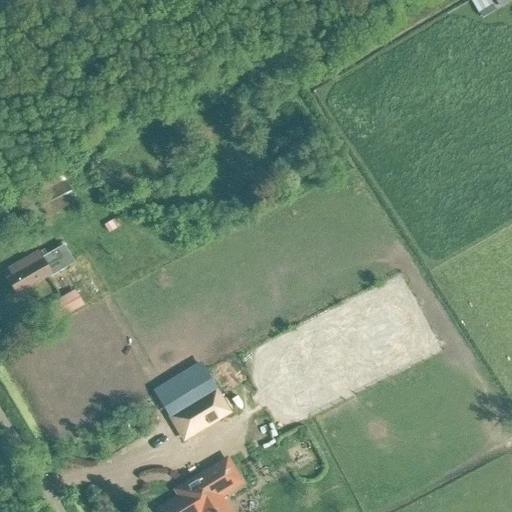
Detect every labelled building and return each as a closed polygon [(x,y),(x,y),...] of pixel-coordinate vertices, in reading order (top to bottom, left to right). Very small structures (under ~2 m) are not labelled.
[(96,0),(57,0),(68,18),(70,16),(96,0)] [(489,0),(472,0),(483,19),(496,11),(489,0)] [(75,204),(63,178),(35,192),(45,217),(75,204)] [(114,221),(104,227),(108,233),(118,227),(114,221)] [(49,275),(50,276),(72,263),(65,249),(54,255),(52,251),(46,255),(43,250),(37,253),(37,252),(8,269),(12,276),(7,279),(16,294),(49,275)] [(59,300),(45,308),(54,322),(67,314),(59,300)] [(184,439),(229,413),(215,391),(171,418),(184,439)] [(227,511),(218,496),(240,483),(226,460),(183,487),(187,493),(158,510),(159,511),(227,511)]
